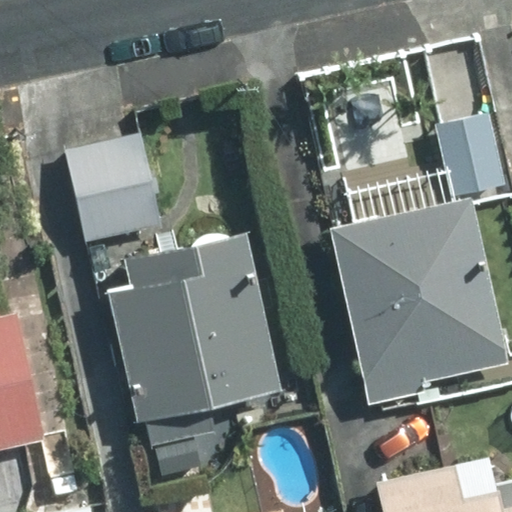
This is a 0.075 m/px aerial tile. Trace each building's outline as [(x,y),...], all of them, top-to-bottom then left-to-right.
[(458,196),(341,221),(377,393),(431,382),(428,372),(511,354),(476,180),(506,175),(492,105),(441,116),(458,196)] [(140,127),(71,143),(92,232),(161,216),(140,127)] [(285,376),(251,224),(133,249),(139,277),(117,281),(151,438),(220,423),(213,391),(285,376)] [(0,437),(50,427),(23,302),(0,306),(0,437)] [(511,511),(511,477),(498,481),(492,456),(381,480),(388,511),(511,511)] [(98,511),(96,501),(44,511),(98,511)]
